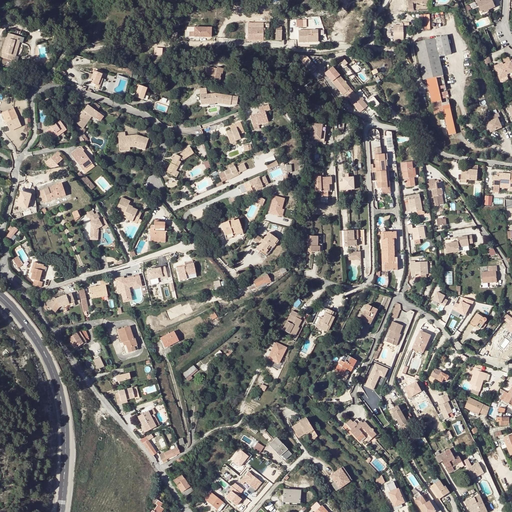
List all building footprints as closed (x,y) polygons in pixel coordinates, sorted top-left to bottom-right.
[(481,0),(483,1),(481,2),(477,4),(481,14),(495,8),(491,0),(481,0)] [(422,14),(423,29),(431,29),(430,14),(422,14)] [(194,31),(190,31),(190,36),(213,36),(213,26),(195,26),(194,31)] [(396,28),(393,28),(393,37),(403,37),(403,28),(401,28),(401,26),(396,26),(396,28)] [(298,31),(298,43),(304,43),(304,41),(307,41),(307,43),(317,42),(317,30),(298,31)] [(262,31),(247,31),(247,43),(263,42),(262,31)] [(16,48),(18,49),(20,42),(23,43),(24,38),(8,34),(7,38),(5,38),(1,52),(3,52),(1,58),(17,62),(18,58),(15,57),(17,51),(15,50),(16,48)] [(451,54),(447,36),(415,43),(424,80),(426,80),(434,114),(443,112),(449,136),(456,134),(453,120),(445,88),(438,57),(451,54)] [(47,57),(46,44),(38,44),(40,57),(47,57)] [(350,70),(346,65),(348,63),(342,55),(338,59),(348,72),(350,70)] [(483,57),(485,64),(492,62),(489,55),(483,57)] [(505,65),(503,66),(503,67),(500,68),(500,66),(499,65),(495,67),(500,80),(508,76),(507,75),(511,72),(511,66),(510,63),(509,59),(506,58),(502,59),(505,65)] [(213,70),(208,69),(203,68),(202,74),(207,75),(207,79),(219,82),(220,78),(220,73),(222,74),(223,69),(215,67),(215,68),(213,68),(213,70)] [(90,82),(96,85),(98,85),(101,78),(102,74),(94,71),(90,82)] [(119,74),(113,90),(124,94),(129,77),(119,74)] [(344,94),(347,97),(353,92),(339,76),(332,82),(343,95),(344,94)] [(147,88),(139,86),(135,96),(143,99),(146,92),(147,88)] [(355,94),(353,92),(347,97),(360,112),(367,106),(356,93),(355,94)] [(218,101),(230,103),(231,96),(216,94),(206,95),(200,95),(201,103),(218,101)] [(373,96),(369,100),(375,108),(380,104),(373,96)] [(94,102),(91,107),(97,111),(100,106),(94,102)] [(102,115),(97,111),(91,107),(88,105),(84,111),(85,112),(83,116),(81,114),(78,118),(86,124),(91,116),(95,119),(96,117),(101,121),(102,115)] [(260,113),(250,116),(253,126),(258,125),(268,122),(265,112),(269,110),(268,105),(258,108),(260,113)] [(21,127),(12,108),(5,112),(8,120),(6,121),(10,131),(21,127)] [(499,115),(484,121),(485,125),(487,125),(491,134),(503,129),(499,120),(501,119),(499,115)] [(231,129),(226,131),(230,142),(235,140),(241,138),(239,134),(244,132),(240,122),(243,121),(241,117),(236,119),(238,123),(235,124),(235,125),(230,126),(231,129)] [(86,124),(78,118),(74,122),(82,128),(83,128),(86,124)] [(64,119),(60,121),(66,129),(70,127),(64,119)] [(52,140),(66,129),(60,121),(46,131),(52,140)] [(327,125),(313,123),(310,142),(325,144),(327,125)] [(387,148),(394,147),(393,130),(386,131),(387,148)] [(138,135),(134,135),(134,137),(129,137),(129,135),(125,136),(125,132),(116,133),(116,137),(118,137),(119,148),(130,147),(136,146),(144,150),(148,139),(138,135)] [(175,155),(167,172),(173,176),(176,171),(181,161),(193,153),(189,147),(184,150),(184,151),(178,156),(175,155)] [(81,163),(85,168),(92,163),(81,148),(73,154),(74,156),(73,157),(79,165),(81,163)] [(61,154),(58,151),(52,157),(57,164),(62,159),(59,156),(61,154)] [(382,155),(375,155),(378,189),(385,188),(382,155)] [(268,169),(276,166),(278,165),(276,160),(266,164),(268,169)] [(403,179),(406,179),(411,178),(412,181),(407,182),(406,182),(407,187),(415,186),(414,177),(412,169),(412,162),(401,164),(403,179)] [(234,167),(230,169),(225,171),(225,172),(228,179),(229,180),(235,177),(234,174),(238,172),(238,173),(247,170),(244,164),(236,167),(235,166),(234,167)] [(472,170),(462,169),(461,179),(467,180),(476,181),(478,171),(472,170)] [(329,184),(328,177),(323,177),(323,172),(314,172),(315,191),(320,191),(327,191),(329,190),(329,184)] [(511,174),(497,173),(497,176),(495,176),(494,185),(499,186),(500,182),(501,182),(501,183),(510,184),(509,187),(509,191),(511,191),(511,174)] [(264,175),(249,181),(252,188),(258,186),(257,183),(259,182),(260,184),(262,187),(268,184),(268,183),(273,181),(271,174),(265,176),(264,175)] [(87,176),(83,180),(88,185),(91,181),(87,176)] [(354,189),(353,183),(353,177),(342,178),(343,190),(354,189)] [(433,194),(437,193),(438,195),(442,194),(443,194),(441,183),(439,183),(439,181),(435,181),(435,180),(430,180),(430,183),(429,183),(430,189),(433,189),(433,194)] [(62,184),(45,190),(48,201),(66,196),(62,184)] [(48,201),(45,190),(40,191),(44,203),(48,201)] [(284,197),(273,194),(268,211),(281,214),(282,208),(281,207),(284,197)] [(420,194),(409,196),(410,200),(406,201),(408,212),(411,212),(411,209),(417,208),(417,211),(418,215),(425,214),(425,212),(423,212),(420,194)] [(438,196),(435,196),(438,205),(444,204),(442,194),(438,195),(438,196)] [(129,216),(128,219),(137,223),(137,222),(140,223),(142,220),(139,218),(142,212),(135,208),(132,207),(132,206),(129,205),(129,203),(130,201),(122,198),(116,210),(121,212),(129,216)] [(79,210),(72,213),(75,219),(82,216),(79,210)] [(109,226),(104,217),(101,219),(97,212),(89,217),(92,221),(90,222),(93,226),(91,227),(91,237),(98,238),(98,228),(102,226),(104,229),(109,226)] [(234,219),(221,224),(227,240),(234,238),(232,235),(242,231),(237,217),(233,218),(234,219)] [(164,222),(160,222),(154,222),(154,225),(151,225),(150,227),(150,236),(159,236),(159,238),(165,238),(165,231),(164,231),(164,222)] [(413,228),(412,224),(408,225),(409,233),(413,233),(414,238),(419,237),(418,228),(413,228)] [(11,226),(8,229),(10,231),(5,237),(9,240),(18,230),(14,227),(13,228),(11,226)] [(344,246),(356,246),(356,240),(354,240),(353,230),(343,231),(344,246)] [(393,240),(393,239),(393,232),(381,232),(382,252),(395,251),(394,240),(393,240)] [(260,245),(257,248),(261,250),(268,255),(278,241),(268,233),(263,240),(258,236),(254,241),(260,245)] [(318,236),(308,236),(308,251),(319,252),(319,246),(317,246),(318,236)] [(458,242),(445,244),(447,254),(459,252),(459,248),(469,246),(468,244),(473,244),(472,236),(461,238),(462,240),(457,240),(458,242)] [(494,248),(489,250),(492,256),(497,253),(494,248)] [(395,262),(395,251),(382,252),(383,271),(394,270),(394,264),(394,262),(395,262)] [(17,257),(13,259),(18,268),(22,265),(17,257)] [(413,261),(408,262),(409,276),(413,276),(413,275),(413,272),(419,272),(419,274),(425,274),(425,262),(413,263),(413,261)] [(43,265),(33,262),(31,268),(33,269),(32,273),(31,279),(34,280),(33,285),(41,287),(42,282),(39,281),(41,275),(43,266),(43,265)] [(193,263),(185,265),(182,265),(182,267),(177,268),(180,280),(186,279),(185,275),(195,273),(193,263)] [(138,265),(132,267),(134,275),(141,273),(138,265)] [(168,280),(166,266),(148,269),(149,282),(168,280)] [(489,272),(482,273),(482,283),(496,282),(497,282),(496,271),(495,271),(489,272)] [(249,283),(247,284),(249,290),(256,287),(265,282),(266,284),(270,282),(267,274),(248,283),(249,283)] [(133,277),(122,280),(122,281),(121,281),(120,280),(115,281),(119,295),(122,294),(123,300),(132,298),(129,288),(133,287),(139,285),(138,281),(140,281),(139,276),(133,277)] [(89,288),(92,299),(100,297),(107,295),(105,284),(100,285),(89,288)] [(83,288),(78,289),(81,303),(80,303),(82,313),(88,312),(83,288)] [(446,306),(449,300),(445,298),(446,294),(437,291),(433,300),(446,306)] [(68,304),(74,302),(70,294),(56,299),(53,302),(52,301),(47,306),(54,312),(59,307),(68,304)] [(456,302),(451,313),(460,316),(461,314),(467,316),(473,301),(463,297),(460,304),(456,302)] [(400,303),(396,301),(394,307),(390,315),(396,318),(400,308),(400,303)] [(374,314),(375,315),(377,310),(368,305),(361,319),(365,321),(369,323),(374,314)] [(322,320),(319,318),(316,317),(312,325),(326,332),(328,327),(329,327),(332,321),(329,320),(331,316),(329,315),(331,311),(327,309),(323,317),(322,320)] [(282,330),(289,333),(291,330),(297,332),(299,328),(298,327),(302,320),(300,319),(302,316),(292,311),(282,330)] [(482,318),(477,314),(472,322),(475,324),(475,325),(480,329),(484,323),(485,322),(486,322),(486,320),(486,319),(485,318),(484,317),(482,318)] [(398,336),(399,334),(403,325),(392,321),(389,330),(391,331),(388,337),(394,340),(392,344),(396,345),(400,337),(398,336)] [(129,327),(117,331),(121,344),(123,343),(125,342),(126,345),(129,354),(135,351),(134,347),(137,346),(135,339),(133,340),(129,327)] [(85,339),(89,336),(88,329),(82,330),(68,338),(75,350),(88,343),(86,341),(85,339)] [(173,331),(162,337),(163,340),(161,341),(164,346),(168,344),(169,346),(178,341),(173,331)] [(430,336),(420,331),(413,348),(423,352),(430,336)] [(286,348),(275,343),(268,358),(278,363),(286,348)] [(466,357),(458,352),(456,356),(464,361),(465,359),(466,357)] [(94,359),(98,369),(105,366),(101,356),(94,359)] [(356,361),(348,356),(345,362),(341,360),(335,369),(339,372),(344,375),(350,366),(352,367),(356,361)] [(378,383),(382,385),(390,369),(376,362),(365,386),(374,390),(378,383)] [(186,378),(196,369),(193,365),(182,374),(186,378)] [(487,374),(481,372),(475,370),(475,368),(471,367),(469,374),(473,375),(470,384),(473,385),(472,389),(479,391),(483,380),(485,381),(487,374)] [(441,372),(434,368),(430,376),(436,380),(437,379),(441,372)] [(196,369),(186,378),(188,381),(192,378),(191,376),(198,371),(196,369)] [(444,379),(446,375),(441,372),(437,379),(442,382),(443,379),(444,379)] [(500,400),(503,402),(507,404),(511,406),(511,407),(511,408),(511,407),(511,387),(511,388),(510,386),(511,383),(511,378),(509,383),(508,382),(506,386),(508,387),(507,389),(510,391),(508,394),(505,392),(500,400)] [(410,385),(402,387),(405,394),(412,392),(410,385)] [(119,393),(118,393),(123,400),(126,399),(134,397),(131,388),(119,390),(119,393)] [(465,407),(471,410),(479,414),(479,412),(482,408),(484,409),(483,411),(487,414),(489,407),(469,398),(465,407)] [(451,403),(449,399),(444,402),(445,405),(443,406),(447,413),(445,414),(447,419),(452,417),(450,414),(453,413),(449,404),(451,403)] [(398,406),(395,408),(397,412),(394,413),(401,427),(404,426),(405,429),(409,427),(398,406)] [(400,431),(405,429),(404,426),(401,427),(394,413),(397,412),(395,408),(389,411),(394,421),(400,431)] [(148,411),(138,415),(142,425),(143,425),(146,431),(159,424),(154,413),(150,415),(148,411)] [(307,419),(293,427),(298,436),(305,432),(312,428),(307,419)] [(365,421),(363,423),(362,424),(360,422),(357,419),(353,422),(351,420),(347,423),(352,430),(351,431),(357,438),(363,433),(369,441),(376,435),(373,431),(373,430),(372,429),(371,429),(365,421)] [(307,434),(311,442),(317,436),(314,430),(307,434)] [(511,454),(511,434),(498,440),(501,446),(506,444),(511,455),(511,454)] [(145,436),(140,440),(142,444),(143,443),(153,456),(157,463),(161,461),(156,453),(157,453),(145,436)] [(277,438),(269,445),(272,448),(273,446),(281,455),(287,449),(277,438)] [(256,443),(252,449),(258,453),(262,448),(256,443)] [(179,453),(177,446),(175,446),(175,448),(164,453),(167,459),(179,453)] [(273,446),(272,448),(279,456),(281,455),(273,446)] [(449,449),(435,457),(438,463),(443,461),(449,472),(454,470),(452,467),(462,461),(459,456),(454,459),(449,449)] [(241,467),(249,456),(241,450),(232,461),(241,467)] [(176,460),(173,463),(175,466),(179,464),(184,461),(182,456),(176,460)] [(468,458),(462,461),(471,480),(484,473),(478,463),(472,466),(468,458)] [(192,469),(186,465),(181,471),(184,473),(187,470),(190,472),(192,469)] [(341,468),(337,471),(344,480),(347,478),(341,468)] [(337,471),(330,476),(334,482),(331,484),(336,491),(350,481),(347,478),(344,480),(337,471)] [(248,472),(240,482),(243,484),(245,482),(255,490),(261,482),(248,472)] [(174,480),(181,492),(184,497),(192,491),(189,487),(182,475),(174,480)] [(385,483),(381,476),(375,480),(378,487),(385,483)] [(439,481),(431,486),(439,499),(449,492),(445,486),(444,487),(439,481)] [(229,489),(231,491),(226,497),(237,506),(243,498),(239,496),(244,489),(235,482),(229,489)] [(401,505),(391,483),(385,486),(388,493),(386,495),(393,511),(395,511),(401,510),(399,506),(401,505)] [(301,491),(285,490),(284,502),(300,503),(301,491)] [(210,492),(204,499),(217,510),(223,503),(210,492)] [(486,511),(479,495),(466,501),(470,511),(477,511),(480,511),(486,511)] [(421,496),(415,500),(422,511),(433,511),(435,511),(429,501),(426,503),(421,496)] [(162,511),(167,507),(158,500),(156,503),(157,505),(153,511),(152,510),(151,511),(162,511)] [(311,508),(315,511),(322,506),(318,502),(311,508)]
